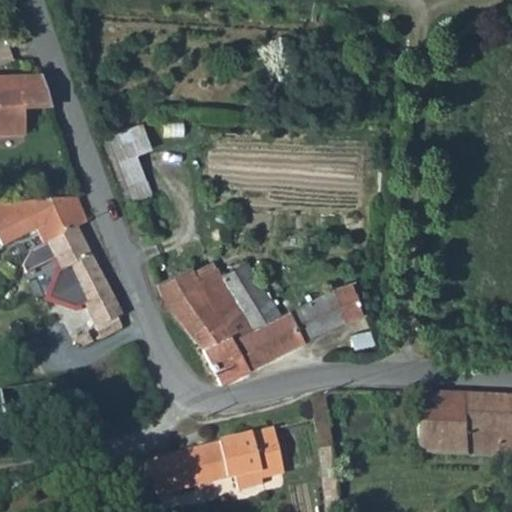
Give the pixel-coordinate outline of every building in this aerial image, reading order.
[(48,108),(37,77),(0,78),(0,135),(23,134),(22,108),(48,108)] [(150,147),(140,123),(105,133),(131,200),(150,193),(135,154),(150,147)] [(123,315),(77,227),(88,222),(78,197),(28,201),(0,200),(0,242),(34,226),(43,244),(47,243),(61,271),(66,268),(96,328),(105,324),(118,317),(123,315)] [(247,366),(301,340),(287,310),(278,315),(245,262),(221,275),(242,311),(222,321),(247,366)] [(218,380),(247,366),(222,321),(242,311),(221,275),(216,266),(213,267),(211,263),(192,271),(189,266),(156,284),(160,297),(199,346),(218,380)] [(287,310),(301,340),(359,313),(356,300),(350,283),(331,289),(287,310)] [(371,343),(368,331),(349,336),(353,348),(371,343)] [(28,385),(33,421),(62,417),(57,380),(28,385)] [(0,389),(0,407),(3,426),(33,421),(28,385),(0,389)] [(511,395),(418,393),(418,454),(511,456),(511,395)] [(321,395),(309,397),(318,448),(329,447),(321,395)] [(260,478),(282,472),(272,429),(227,438),(146,460),(156,496),(235,475),(239,490),(262,484),(260,478)]
